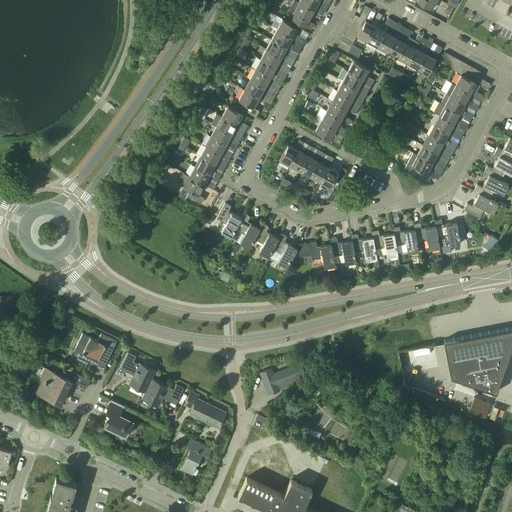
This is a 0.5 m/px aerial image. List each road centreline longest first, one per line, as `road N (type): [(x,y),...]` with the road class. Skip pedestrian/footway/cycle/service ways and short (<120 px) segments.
road 1 (residential): [(341,0),(246,172),(254,191),(302,218),(446,189),(510,69)]
road 2 (tertiary): [(54,256),(112,309),(209,339),(261,337),(441,286)]
road 3 (tertiary): [(441,286),(195,317),(112,285),(70,244)]
road 4 (tertiary): [(68,217),(216,0)]
road 5 (tertiary): [(204,0),(53,208)]
road 6 (residential): [(510,69),(392,4)]
